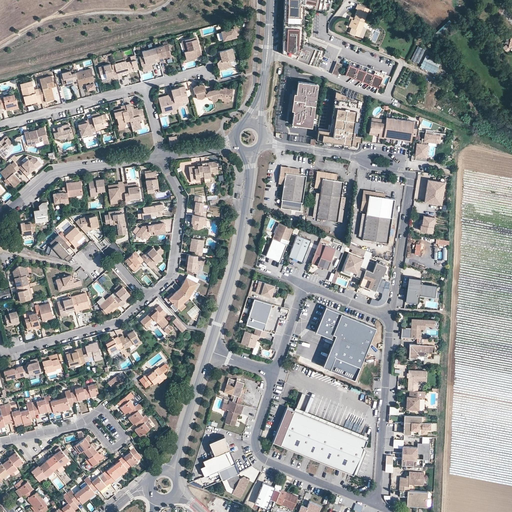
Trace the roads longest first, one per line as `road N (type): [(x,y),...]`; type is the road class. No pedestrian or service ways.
road 1 (residential): [(377,506),(265,460),(256,449),(273,371)]
road 2 (residential): [(389,316),(377,506)]
road 3 (tertiary): [(250,166),(235,262),(207,350)]
road 4 (residential): [(0,218),(49,173),(160,156)]
road 5 (residential): [(0,346),(11,351),(121,323),(146,298)]
road 6 (residential): [(395,167),(411,177),(389,316)]
road 7 (residential): [(146,298),(170,275),(182,195),(160,156)]
road 8 (residential): [(145,86),(0,125)]
road 9 (residential): [(267,52),(405,108)]
